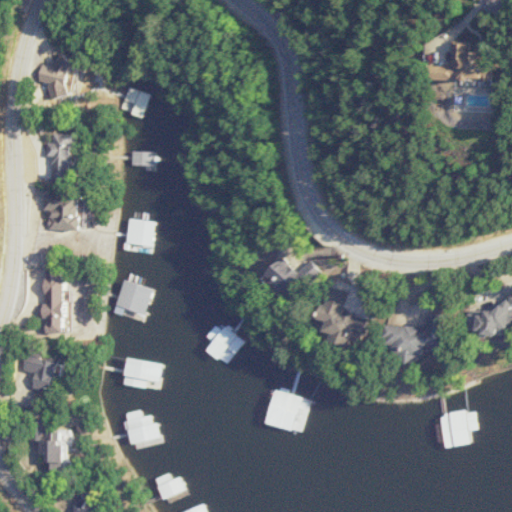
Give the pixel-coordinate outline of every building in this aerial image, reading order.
[(511,77),(511,40),(470,39),(468,76),(511,77)] [(44,79),(69,99),(92,69),(70,51),(58,67),(55,65),(44,79)] [(88,133),(59,133),(59,170),(88,170),(88,133)] [(158,151),(144,151),(144,165),(158,165),(158,151)] [(104,228),(104,193),(57,193),(56,227),(104,228)] [(295,253),(275,274),(300,297),(320,276),(295,253)] [(88,330),(87,267),(60,268),(62,331),(88,330)] [(159,289),(128,278),(119,305),(151,315),(159,289)] [(331,318),(338,320),(335,331),(375,340),(380,318),(351,311),(356,291),(339,287),(331,318)] [(511,308),(492,309),(492,334),(511,333),(511,308)] [(457,349),(460,312),(437,310),(436,326),(401,324),(399,356),(442,359),(443,348),(457,349)] [(247,342),(232,327),(209,348),(224,363),(247,342)] [(159,380),(168,381),(170,362),(132,357),(129,384),(158,387),(159,380)] [(41,359),(41,386),(71,385),(71,359),(41,359)] [(445,415),(453,448),(483,441),(480,430),(485,429),(479,407),(445,415)] [(87,468),(87,439),(54,439),(54,453),(68,453),(68,468),(87,468)] [(124,511),(128,506),(103,495),(96,511),(124,511)] [(216,511),(211,502),(189,511),(216,511)]
